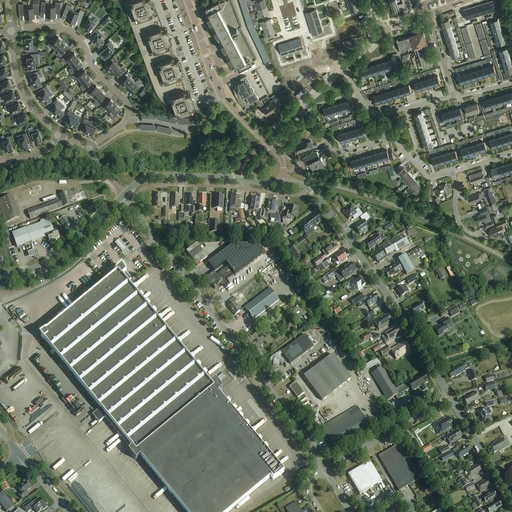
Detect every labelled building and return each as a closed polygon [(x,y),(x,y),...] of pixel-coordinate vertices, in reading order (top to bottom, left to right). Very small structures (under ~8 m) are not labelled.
[(154,89),(157,93),(159,96),(161,99),(164,103),(167,105),(172,104),(177,116),(193,110),(192,107),(195,106),(190,92),(187,93),(183,83),(180,73),(183,72),(178,58),(175,60),(172,51),(169,43),(172,42),(167,29),(164,30),(160,19),(154,4),(153,5),(150,0),(129,0),(130,3),(124,5),(154,89)] [(205,9),(204,10),(208,17),(207,18),(209,24),(211,23),(215,31),(213,31),(216,37),(218,36),(222,44),(220,45),(222,48),(223,50),(225,50),(229,57),(227,58),(230,64),(232,63),(236,71),(237,70),(237,71),(254,62),(253,60),(256,58),(251,48),(241,29),(239,30),(238,28),(242,26),(231,0),(225,0),(220,2),(219,1),(205,8),(205,9)] [(256,6),(257,10),(265,7),(264,3),(265,3),(263,0),(262,0),(253,3),(254,7),(256,6)] [(45,17),(50,17),(51,5),(46,5),(46,2),(41,1),(41,12),(45,12),(45,17)] [(492,1),(485,4),(488,13),(495,11),(492,1)] [(33,6),(29,7),(30,18),(35,18),(34,13),(39,13),(38,2),(33,3),(33,6)] [(51,5),(50,17),(55,17),(56,13),(60,13),(61,2),(56,2),(55,6),(51,5)] [(358,2),(349,5),(351,12),(360,9),(358,2)] [(30,18),(29,7),(24,7),(24,3),(19,4),(20,15),(24,14),(24,18),(30,18)] [(66,20),(70,21),(75,11),(70,9),(72,6),(67,4),(63,14),(67,16),(66,20)] [(397,5),(391,7),(392,13),(399,11),(398,8),(403,7),(402,4),(397,5)] [(485,4),(478,6),(481,15),(488,13),(485,4)] [(478,6),(471,8),(474,18),(481,15),(478,6)] [(258,14),(257,14),(258,18),(268,14),(267,11),(265,7),(257,10),(258,14)] [(471,8),(463,10),(466,20),(474,18),(471,8)] [(75,11),(70,21),(75,23),(77,20),(81,21),(85,11),(80,9),(79,13),(75,11)] [(316,10),(306,13),(309,20),(318,17),(316,10)] [(318,17),(309,20),(311,28),(320,25),(318,17)] [(89,18),(83,26),(85,28),(85,29),(88,31),(90,29),(93,25),(95,27),(100,21),(95,18),(93,21),(89,18)] [(263,29),(272,26),(271,23),(270,19),(259,23),(260,26),(262,25),(263,29)] [(490,22),(492,28),(500,26),(498,19),(497,19),(498,20),(490,22)] [(449,20),(441,22),(443,28),(451,26),(453,25),(453,23),(450,23),(449,20)] [(357,24),(336,32),(339,42),(361,35),(357,24)] [(320,25),(311,28),(313,35),(323,32),(320,25)] [(272,26),(263,29),(264,33),(263,34),(264,37),(260,38),(262,44),(268,42),(266,36),(275,34),(273,30),(272,26)] [(443,28),(445,34),(452,32),(451,26),(443,28)] [(492,28),(494,34),(502,32),(500,26),(492,28)] [(100,37),(96,34),(99,31),(97,28),(90,35),(93,37),(92,38),(92,39),(91,40),(98,47),(99,46),(104,41),(100,37)] [(445,34),(446,40),(454,38),(452,32),(445,34)] [(494,34),(496,40),(503,38),(502,32),(494,34)] [(55,50),(56,49),(63,42),(58,37),(53,42),(51,40),(47,45),(51,49),(53,47),(55,50)] [(38,51),(38,48),(38,45),(33,46),(32,38),(25,38),(26,49),(30,48),(31,52),(38,51)] [(412,50),(414,49),(415,49),(414,49),(413,44),(411,38),(409,39),(409,38),(404,39),(407,48),(411,47),(412,50)] [(456,44),(454,38),(446,40),(448,46),(456,44)] [(503,38),(496,40),(497,46),(505,44),(503,38)] [(301,39),(294,42),(297,51),(304,49),(301,39)] [(400,41),(398,42),(400,48),(401,53),(404,52),(403,50),(407,48),(404,39),(400,40),(400,41)] [(105,48),(100,53),(104,58),(110,53),(111,54),(115,50),(112,46),(113,46),(109,41),(104,46),(105,48)] [(63,42),(56,49),(59,51),(56,54),(60,58),(65,53),(62,51),(67,46),(63,42)] [(294,42),(286,44),(289,53),(297,51),(294,42)] [(286,44),(279,46),(282,56),(289,53),(286,44)] [(456,44),(448,46),(449,48),(450,52),(458,50),(457,48),(456,44)] [(333,46),(311,54),(315,65),(336,57),(333,46)] [(507,48),(499,51),(501,57),(509,54),(507,48),(506,48),(507,48)] [(458,50),(450,52),(452,58),(455,57),(455,58),(456,60),(462,58),(461,55),(460,56),(458,50)] [(27,58),(28,69),(35,68),(35,64),(39,63),(37,53),(31,54),(31,58),(27,58)] [(68,61),(70,63),(78,58),(74,53),(68,57),(67,55),(62,58),(65,63),(68,61)] [(511,60),(509,54),(501,57),(503,63),(511,60)] [(108,66),(106,67),(110,72),(118,65),(116,62),(118,61),(114,56),(109,60),(111,62),(108,66)] [(78,58),(70,63),(69,64),(71,67),(68,69),(70,71),(69,72),(71,75),(78,70),(76,67),(82,63),(78,58)] [(396,59),(390,61),(392,69),(393,72),(396,72),(394,68),(398,67),(398,70),(402,69),(400,62),(397,63),(396,60),(396,59)] [(503,63),(504,69),(511,66),(511,65),(511,60),(503,63)] [(390,61),(384,63),(386,71),(392,69),(390,61)] [(380,73),(386,71),(384,63),(378,65),(380,73)] [(118,65),(110,72),(114,77),(116,75),(120,72),(122,74),(127,69),(123,65),(121,67),(118,65)] [(378,65),(372,67),(374,74),(380,73),(378,65)] [(493,66),(487,67),(490,75),(496,73),(493,66)] [(500,70),(497,71),(499,77),(500,79),(500,80),(500,81),(503,80),(503,79),(502,78),(502,76),(500,72),(505,71),(506,75),(511,73),(511,66),(504,69),(500,70)] [(372,67),(366,68),(368,76),(374,74),(372,67)] [(484,77),(490,75),(487,67),(481,69),(484,77)] [(368,76),(366,68),(359,70),(360,71),(362,78),(368,76)] [(34,72),(35,75),(31,77),(35,87),(42,85),(39,77),(43,75),(41,69),(34,72)] [(309,69),(287,77),(290,88),(312,80),(309,69)] [(481,69),(475,71),(478,79),(484,77),(481,69)] [(80,82),(81,81),(89,76),(85,70),(79,75),(77,72),(71,76),(75,81),(77,79),(80,82)] [(124,80),(121,83),(126,87),(133,79),(130,77),(132,75),(128,71),(124,76),(126,78),(124,80)] [(475,71),(468,73),(471,81),(472,81),(476,80),(476,79),(478,79),(475,71)] [(468,73),(463,75),(465,83),(466,82),(466,83),(470,82),(470,81),(471,81),(468,73)] [(89,76),(81,81),(83,84),(80,86),(83,91),(88,87),(86,85),(92,81),(89,76)] [(237,88),(234,89),(238,97),(241,95),(242,98),(245,96),(249,104),(258,98),(246,76),(240,79),(242,82),(235,85),(237,88)] [(438,76),(432,78),(434,86),(441,84),(440,84),(438,76)] [(432,78),(426,80),(428,88),(434,86),(432,78)] [(133,79),(126,87),(130,92),(132,90),(135,86),(137,88),(141,84),(141,83),(138,81),(137,80),(136,82),(133,79)] [(0,88),(1,90),(10,86),(9,84),(10,84),(9,80),(1,83),(0,80),(0,88)] [(426,80),(420,82),(422,90),(428,88),(426,80)] [(422,90),(420,82),(414,84),(416,91),(416,92),(422,90)] [(39,95),(45,104),(51,99),(49,96),(52,94),(46,85),(41,89),(43,92),(39,95)] [(411,93),(409,85),(403,87),(405,95),(412,93),(411,93)] [(93,98),(94,97),(101,90),(96,86),(91,91),(89,89),(84,94),(88,98),(90,95),(93,98)] [(379,94),(378,89),(377,87),(371,89),(372,91),(375,90),(377,95),(373,96),(374,101),(373,102),(374,105),(379,104),(379,103),(381,102),(381,103),(382,103),(379,94)] [(403,87),(397,89),(399,97),(405,95),(403,87)] [(391,91),(393,98),(399,97),(397,89),(391,91)] [(101,90),(94,97),(96,99),(93,103),(97,107),(102,102),(100,100),(105,94),(101,90)] [(65,91),(62,94),(70,101),(73,98),(65,91)] [(391,91),(385,92),(388,101),(391,100),(391,99),(393,98),(391,91)] [(0,93),(0,97),(1,99),(4,98),(5,102),(15,98),(14,96),(15,95),(13,92),(5,94),(4,92),(0,93)] [(385,92),(379,94),(382,103),(385,102),(385,101),(387,100),(387,101),(388,101),(385,92)] [(508,94),(502,96),(504,103),(510,102),(508,94)] [(498,105),(504,103),(502,96),(496,97),(498,105)] [(494,112),(494,115),(500,113),(500,110),(496,111),(494,106),(498,105),(496,97),(490,99),(492,107),(494,112)] [(51,110),(59,117),(64,112),(60,109),(64,106),(56,99),(51,104),(54,107),(51,110)] [(108,112),(109,111),(115,104),(110,99),(106,105),(103,103),(99,108),(103,112),(105,109),(108,112)] [(280,109),(274,99),(269,102),(270,104),(262,109),(266,116),(273,111),(274,112),(280,109)] [(486,109),(492,107),(490,99),(484,101),(485,104),(482,105),(484,111),(487,110),(486,109)] [(341,104),(344,111),(350,110),(349,106),(348,102),(341,104)] [(4,105),(6,110),(10,109),(11,113),(20,109),(19,107),(20,107),(19,103),(11,106),(10,103),(4,105)] [(473,113),(475,118),(476,120),(478,120),(476,112),(482,110),(480,104),(478,105),(477,103),(471,105),(473,113)] [(115,104),(109,111),(111,113),(109,116),(113,120),(117,115),(115,113),(120,108),(115,104)] [(335,105),(338,113),(344,111),(341,104),(335,105)] [(335,105),(329,107),(332,115),(338,113),(335,105)] [(465,108),(462,108),(464,115),(465,118),(470,116),(470,114),(473,113),(471,105),(465,107),(465,108)] [(332,115),(329,107),(323,109),(325,113),(326,117),(332,115)] [(464,115),(462,108),(460,109),(454,110),(456,118),(457,121),(459,120),(458,118),(462,116),(464,115)] [(456,118),(454,110),(447,112),(450,120),(456,118)] [(79,121),(81,117),(75,114),(68,111),(65,117),(68,118),(66,122),(76,127),(79,121)] [(444,122),(450,120),(447,112),(441,114),(441,115),(441,114),(444,122)] [(11,116),(13,121),(17,120),(18,124),(27,120),(27,118),(26,114),(18,117),(17,114),(11,116)] [(417,124),(418,125),(425,123),(423,117),(416,120),(416,121),(415,121),(416,125),(417,124)] [(81,125),(84,126),(83,130),(92,135),(95,128),(90,126),(92,121),(84,118),(81,125)] [(427,129),(425,123),(418,125),(418,126),(417,127),(418,131),(419,130),(420,132),(427,129)] [(172,133),(174,127),(159,124),(158,130),(172,133)] [(39,142),(39,141),(42,140),(37,128),(33,129),(28,131),(30,137),(33,136),(35,143),(39,142)] [(365,135),(363,128),(356,129),(359,137),(365,135)] [(356,129),(350,131),(353,139),(359,137),(356,129)] [(420,132),(422,138),(429,135),(427,129),(420,132)] [(350,131),(344,133),(347,141),(353,139),(350,131)] [(22,137),(18,139),(21,148),(24,147),(24,148),(28,147),(25,139),(28,138),(26,132),(21,134),(22,137)] [(347,141),(344,133),(338,135),(341,142),(340,143),(347,141)] [(5,138),(1,140),(2,142),(6,151),(8,150),(9,151),(12,149),(10,142),(12,141),(10,135),(5,137),(5,138)] [(422,138),(424,144),(432,142),(429,135),(422,138)] [(504,145),(510,143),(507,135),(501,137),(504,145)] [(501,137),(495,139),(498,147),(504,145),(501,137)] [(498,147),(495,139),(489,141),(492,148),(491,149),(498,147)] [(301,143),(294,146),(295,148),(295,149),(295,150),(296,151),(297,153),(307,150),(307,151),(313,148),(312,145),(311,142),(306,144),(304,141),(300,142),(301,143)] [(432,142),(424,144),(426,150),(433,148),(432,142)] [(484,142),(478,144),(481,152),(487,150),(484,142)] [(478,144),(472,146),(475,154),(481,152),(478,144)] [(469,156),(475,154),(472,146),(466,148),(469,156)] [(460,150),(462,155),(463,157),(462,157),(462,158),(469,156),(466,148),(460,150)] [(388,150),(381,152),(384,160),(390,158),(390,160),(394,159),(392,152),(388,153),(387,151),(388,151),(388,150)] [(456,151),(450,153),(452,161),(458,159),(456,151)] [(320,158),(317,152),(315,153),(314,152),(310,155),(303,159),(305,163),(307,164),(308,166),(309,166),(310,166),(313,170),(319,167),(320,168),(325,165),(321,157),(320,158)] [(378,162),(384,160),(381,152),(375,154),(378,162)] [(450,153),(444,155),(446,163),(452,161),(450,153)] [(372,164),(378,162),(375,154),(369,156),(372,164)] [(444,155),(438,157),(440,164),(446,163),(444,155)] [(369,156),(363,158),(366,166),(372,164),(369,156)] [(440,164),(438,157),(432,159),(431,157),(428,158),(430,164),(433,163),(434,166),(440,164)] [(363,158),(357,160),(360,167),(366,166),(363,158)] [(360,167),(357,160),(351,161),(351,162),(352,165),(349,166),(351,171),(354,170),(354,169),(360,167)] [(506,174),(511,172),(509,164),(503,166),(506,174)] [(503,166),(497,168),(500,176),(506,174),(503,166)] [(398,167),(394,171),(398,175),(400,174),(402,177),(408,171),(404,167),(400,170),(398,167)] [(496,179),(495,177),(500,176),(497,168),(491,170),(492,174),(489,174),(491,179),(493,179),(494,180),(496,179)] [(402,177),(406,181),(412,176),(408,171),(402,177)] [(486,181),(482,171),(470,176),(472,183),(474,183),(475,185),(478,184),(478,181),(480,181),(481,182),(486,181)] [(405,183),(409,187),(416,181),(412,176),(406,181),(405,183)] [(491,185),(488,177),(486,178),(487,183),(486,184),(485,183),(483,183),(484,187),(491,185)] [(416,181),(409,187),(411,189),(412,188),(414,191),(413,192),(416,195),(422,190),(419,187),(421,186),(416,181)] [(451,194),(447,184),(439,187),(440,189),(439,190),(439,189),(436,190),(439,198),(442,196),(444,195),(445,197),(451,194)] [(484,190),(483,190),(488,205),(491,203),(496,202),(492,191),(491,189),(491,187),(484,190)] [(59,200),(27,212),(30,219),(62,208),(71,204),(70,201),(72,201),(70,196),(71,195),(70,192),(67,192),(59,195),(61,200),(61,201),(60,202),(59,200)] [(161,208),(161,203),(161,202),(161,196),(160,196),(160,194),(153,194),(153,207),(161,208)] [(183,213),(182,213),(183,207),(178,207),(178,196),(177,196),(177,195),(172,194),(172,198),(171,198),(171,202),(170,202),(170,208),(176,208),(176,210),(179,210),(179,213),(178,213),(178,219),(183,219),(183,213)] [(470,198),(469,199),(471,204),(481,201),(479,194),(470,197),(470,198)] [(0,209),(5,223),(9,222),(20,218),(12,195),(0,199),(0,209)] [(195,207),(195,213),(201,213),(201,211),(203,211),(203,207),(206,207),(206,197),(204,197),(204,195),(199,195),(199,197),(198,197),(198,207),(195,207)] [(217,209),(222,209),(223,196),(214,195),(214,209),(217,209)] [(268,214),(270,215),(272,202),(268,201),(267,210),(266,209),(266,211),(263,210),(261,217),(267,218),(268,214)] [(272,202),(270,215),(271,215),(271,217),(270,219),(275,220),(275,222),(279,221),(279,218),(279,214),(276,213),(277,207),(276,206),(277,202),(272,202)] [(345,209),(342,211),(344,215),(345,214),(349,219),(352,217),(353,217),(355,216),(357,219),(362,215),(358,209),(355,211),(351,205),(346,209),(345,209)] [(296,206),(294,206),(293,207),(289,206),(288,212),(285,211),(283,218),(289,219),(289,216),(295,218),(298,208),(297,208),(297,207),(296,206)] [(158,217),(158,220),(163,221),(163,225),(166,225),(167,221),(167,217),(167,215),(167,207),(163,207),(163,217),(158,217)] [(478,217),(476,217),(478,223),(484,221),(487,227),(492,225),(493,225),(488,212),(486,213),(482,214),(477,216),(478,217)] [(370,219),(366,213),(360,218),(362,221),(354,227),(360,235),(364,231),(365,232),(369,229),(366,225),(366,226),(364,223),(370,219)] [(322,222),(316,214),(312,217),(311,216),(309,218),(308,218),(299,224),(307,235),(318,227),(317,225),(322,222)] [(59,221),(65,229),(71,225),(65,217),(59,221)] [(12,233),(12,234),(17,248),(37,241),(38,240),(42,239),(45,238),(47,237),(50,245),(54,244),(55,241),(57,241),(57,240),(60,239),(58,232),(52,234),(52,232),(54,231),(49,218),(41,221),(40,224),(39,224),(32,227),(31,227),(12,233)] [(490,231),(489,232),(491,237),(494,236),(495,238),(504,234),(503,232),(506,231),(503,225),(507,223),(505,219),(497,223),(498,226),(490,230),(490,231)] [(219,222),(210,221),(210,233),(218,233),(219,222)] [(390,222),(383,227),(385,231),(393,226),(390,222)] [(369,242),(365,244),(369,250),(378,244),(384,240),(378,232),(373,235),(375,237),(374,238),(369,241),(369,242)] [(408,244),(403,236),(383,248),(386,253),(394,248),(396,252),(408,244)] [(122,252),(127,248),(119,239),(114,243),(122,252)] [(186,252),(197,266),(207,258),(197,244),(186,252)] [(230,278),(234,275),(235,276),(264,254),(257,244),(233,245),(208,264),(213,272),(225,263),(228,267),(216,276),(213,272),(206,278),(214,289),(222,283),(225,287),(229,284),(226,280),(230,278)] [(322,252),(324,254),(320,258),(322,261),(329,256),(338,249),(338,248),(337,246),(336,246),(336,245),(332,248),(330,246),(322,252)] [(295,246),(289,250),(296,262),(302,258),(295,246)] [(397,263),(389,269),(388,270),(385,272),(389,278),(397,273),(397,274),(402,271),(401,269),(402,269),(406,275),(414,271),(410,263),(425,255),(420,247),(398,259),(400,264),(399,265),(397,263)] [(380,250),(373,256),(377,262),(378,261),(379,264),(386,259),(385,256),(383,254),(384,253),(382,251),(382,252),(380,250)] [(36,251),(28,254),(30,260),(38,257),(36,251)] [(344,256),(342,253),(335,258),(332,261),(334,264),(338,262),(339,263),(346,258),(345,258),(346,257),(345,256),(344,256)] [(313,262),(317,267),(322,263),(319,258),(313,262)] [(356,271),(353,267),(350,263),(339,272),(337,270),(333,273),(328,277),(330,280),(335,276),(340,282),(349,276),(350,277),(354,274),(353,273),(356,271)] [(133,458),(136,460),(140,457),(185,511),(228,511),(270,478),(273,480),(279,476),(284,473),(264,450),(217,393),(222,389),(220,387),(218,384),(216,382),(214,380),(210,384),(127,283),(131,280),(125,272),(122,268),(119,267),(115,271),(117,272),(45,331),(40,334),(40,337),(44,341),(44,340),(100,408),(92,415),(98,423),(105,418),(127,445),(129,444),(132,447),(128,451),(130,453),(131,456),(133,458)] [(440,268),(435,271),(440,280),(445,278),(440,268)] [(409,285),(415,281),(418,286),(421,285),(418,280),(415,275),(406,280),(409,285)] [(366,284),(360,277),(354,282),(353,281),(351,282),(350,287),(353,291),(358,292),(362,289),(361,288),(366,284)] [(409,292),(404,285),(397,290),(402,297),(409,292)] [(279,300),(270,288),(244,308),(253,320),(279,300)] [(363,298),(361,294),(350,301),(353,305),(363,298)] [(379,299),(376,295),(372,297),(372,296),(368,299),(367,297),(360,301),(362,305),(364,304),(365,305),(366,304),(368,307),(375,303),(375,302),(379,299)] [(237,301),(235,297),(228,302),(231,305),(228,307),(235,316),(240,311),(234,303),(237,301)] [(425,309),(421,303),(414,307),(412,309),(414,312),(413,313),(414,314),(415,315),(418,313),(425,309)] [(448,310),(451,316),(458,312),(455,306),(448,310)] [(342,312),(338,307),(333,310),(336,316),(342,312)] [(372,311),(368,313),(366,310),(363,312),(367,318),(372,315),(374,314),(372,311)] [(392,321),(388,314),(385,316),(385,315),(381,318),(381,317),(374,322),(380,331),(389,325),(388,324),(392,321)] [(451,325),(447,318),(440,322),(441,322),(442,325),(434,330),(439,337),(448,331),(446,328),(451,325)] [(381,337),(383,340),(399,331),(396,327),(385,334),(385,335),(381,337)] [(399,331),(383,340),(385,343),(389,340),(389,341),(401,335),(399,331)] [(368,333),(361,337),(364,342),(371,338),(368,333)] [(280,351),(282,354),(291,365),(314,347),(304,335),(283,351),(281,351),(280,351)] [(410,349),(406,342),(402,344),(402,343),(390,350),(396,359),(410,351),(409,350),(410,349)] [(382,349),(379,351),(383,357),(386,356),(385,355),(390,352),(387,346),(386,347),(382,349)] [(343,359),(348,356),(343,348),(339,351),(343,359)] [(282,354),(280,351),(277,353),(270,358),(269,362),(272,362),(273,362),(272,366),(279,367),(280,361),(281,361),(281,357),(280,357),(281,355),(282,354)] [(332,355),(303,377),(322,401),(351,379),(332,355)] [(423,391),(427,389),(424,384),(428,382),(427,382),(428,381),(426,378),(426,379),(423,375),(414,381),(413,379),(395,390),(377,359),(358,370),(360,375),(375,366),(378,371),(371,374),(387,401),(395,396),(397,400),(403,396),(403,395),(405,394),(403,392),(410,388),(412,391),(421,386),(423,391)] [(451,372),(447,374),(450,379),(454,377),(455,377),(465,372),(465,371),(461,366),(461,365),(451,371),(451,372)] [(16,378),(21,373),(18,370),(13,375),(16,378)] [(475,371),(468,373),(471,382),(477,380),(475,371)] [(492,375),(484,378),(486,383),(494,381),(492,375)] [(304,394),(296,383),(289,388),(297,399),(304,394)] [(484,386),(486,392),(496,389),(494,383),(484,386)] [(22,401),(32,393),(31,391),(20,399),(22,401)] [(479,399),(476,392),(466,397),(467,399),(464,400),(467,406),(479,399)] [(74,406),(79,412),(84,408),(78,402),(74,406)] [(490,416),(489,415),(491,413),(489,410),(489,409),(488,407),(493,406),(492,402),(486,404),(487,408),(484,409),(484,408),(478,412),(482,419),(481,419),(484,424),(487,421),(488,422),(492,419),(490,416)] [(250,423),(258,416),(250,406),(242,413),(250,423)] [(335,450),(370,429),(357,407),(321,428),(335,450)] [(439,435),(443,433),(455,425),(451,418),(449,419),(448,416),(433,425),(439,435)] [(444,442),(448,440),(450,444),(456,441),(456,440),(462,436),(458,430),(456,431),(456,430),(446,436),(445,436),(442,438),(444,442)] [(499,452),(510,446),(508,442),(505,443),(503,438),(496,442),(493,443),(494,444),(490,446),(494,453),(499,450),(499,452)] [(417,451),(422,447),(417,439),(412,443),(417,451)] [(420,479),(400,444),(379,456),(381,460),(380,460),(399,491),(420,479)] [(419,451),(420,452),(422,455),(427,451),(426,449),(431,446),(430,444),(419,451)] [(54,468),(56,471),(66,463),(61,457),(62,456),(53,445),(45,451),(48,454),(45,457),(52,465),(55,463),(57,466),(54,468)] [(447,446),(439,450),(441,455),(450,451),(447,446)] [(454,454),(456,452),(460,459),(467,455),(466,454),(471,451),(468,446),(463,449),(463,448),(459,451),(457,448),(452,451),(454,454)] [(443,462),(453,457),(451,452),(440,457),(443,462)] [(382,482),(370,461),(348,475),(360,495),(382,482)] [(468,480),(471,478),(476,476),(475,474),(477,473),(478,474),(481,472),(480,471),(482,470),(478,463),(466,471),(469,475),(466,477),(468,480)] [(461,485),(458,487),(460,489),(463,487),(463,488),(468,485),(464,478),(459,481),(461,485)] [(485,490),(487,488),(487,489),(492,486),(488,480),(487,481),(486,479),(476,485),(481,492),(485,490)] [(31,488),(26,482),(18,489),(21,493),(19,495),(22,500),(28,495),(26,492),(31,488)] [(14,506),(3,492),(0,494),(0,505),(5,511),(7,511),(9,511),(14,507),(14,506)] [(496,496),(493,492),(490,494),(483,498),(486,503),(491,500),(491,499),(496,496)] [(476,496),(472,499),(477,509),(482,506),(476,496)] [(39,511),(42,510),(43,511),(47,507),(44,502),(43,503),(39,498),(34,503),(31,500),(23,507),(26,511),(28,511),(33,509),(36,511),(39,511)] [(302,511),(301,511),(296,502),(285,508),(287,511),(306,511),(306,510),(302,511)] [(499,503),(498,502),(495,504),(495,503),(487,508),(489,511),(492,511),(497,509),(496,509),(501,506),(500,505),(501,504),(500,503),(499,503)]
